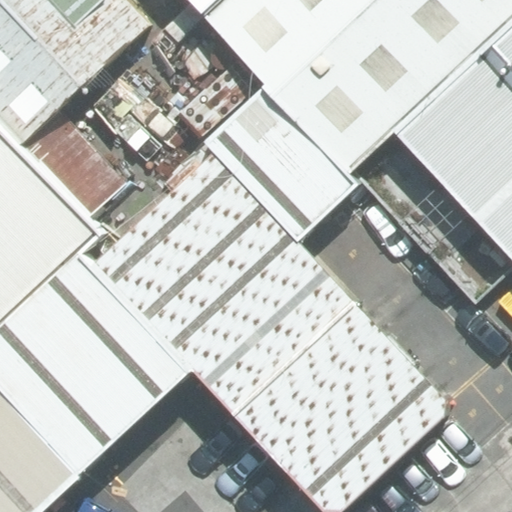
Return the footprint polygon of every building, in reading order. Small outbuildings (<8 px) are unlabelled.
[(114,0),(0,0),(0,128),(20,151),(148,37),(114,0)] [(181,0),(197,17),(214,0),(181,0)] [(511,0),(214,0),(197,17),(344,171),(511,12),(511,0)] [(511,27),(394,138),(511,266),(511,27)] [(0,316),(88,235),(12,154),(0,140),(0,316)] [(208,157),(86,267),(184,370),(316,511),(337,511),(439,418),(441,401),(208,157)] [(0,511),(28,511),(183,374),(75,258),(0,328),(0,511)]
